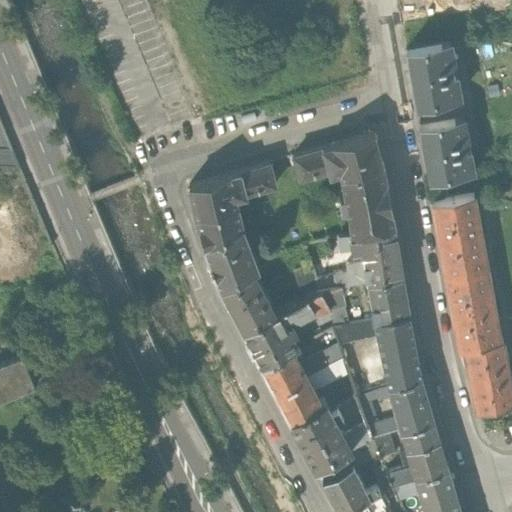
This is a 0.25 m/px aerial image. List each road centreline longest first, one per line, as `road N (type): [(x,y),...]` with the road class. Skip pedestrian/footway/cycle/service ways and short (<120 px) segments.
road 1 (residential): [(322,511),(205,290),(161,176),(394,103)]
road 2 (secondary): [(0,48),(93,273),(208,511)]
road 3 (unclassified): [(394,103),(435,340),(475,481)]
